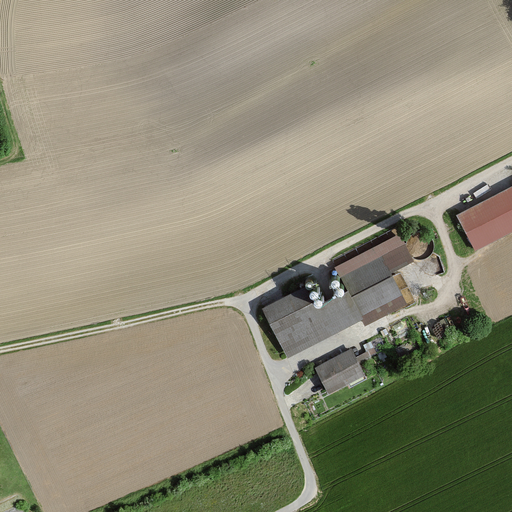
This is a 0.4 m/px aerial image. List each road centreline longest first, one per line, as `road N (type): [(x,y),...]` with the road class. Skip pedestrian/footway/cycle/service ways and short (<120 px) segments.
road 1 (track): [(0,350),(243,300),(511,161)]
road 2 (track): [(271,372),(444,297),(453,262),(430,203)]
road 3 (unclassified): [(243,300),(311,482),(305,497),(280,511)]
